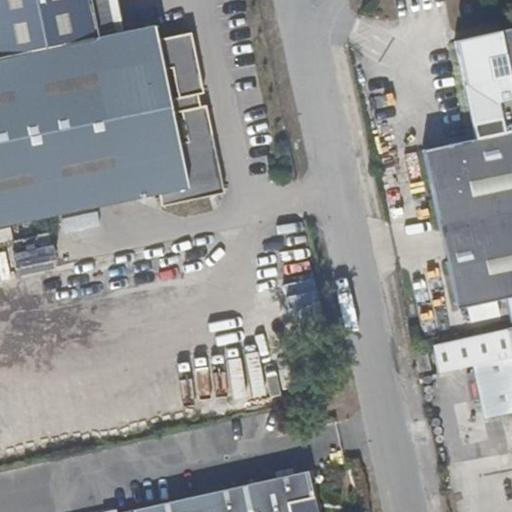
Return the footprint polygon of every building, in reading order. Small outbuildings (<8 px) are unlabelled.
[(86,0),(79,2),(78,0),(0,0),(0,182),(144,150),(147,164),(210,151),(190,62),(185,64),(183,51),(188,50),(176,0),(153,0),(142,3),(140,0),(86,0)] [(511,28),(493,33),(503,76),(511,119),(511,28)] [(501,298),(506,322),(511,321),(511,130),(419,151),(452,309),(501,298)] [(511,325),(502,328),(429,343),(435,369),(469,362),(480,415),(511,408),(511,325)] [(426,366),(423,349),(410,352),(414,368),(426,366)] [(319,396),(302,400),(303,409),(321,405),(319,396)] [(305,417),(323,414),(321,405),(303,409),(305,417)] [(311,511),(304,477),(136,511),(311,511)]
